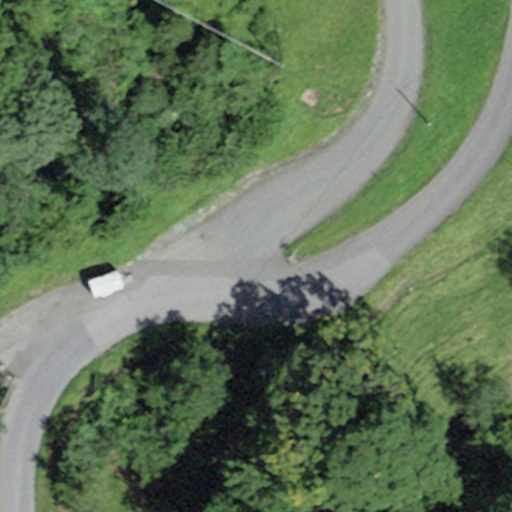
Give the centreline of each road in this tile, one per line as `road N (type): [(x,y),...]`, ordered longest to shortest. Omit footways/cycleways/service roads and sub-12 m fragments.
road 1 (unclassified): [(157,303),(268,304),(363,268),(475,169),(511,57)]
road 2 (unclassified): [(392,0),(393,60),(377,129),(336,178),(157,303)]
road 3 (unclassified): [(157,303),(79,352),(36,400),(9,467),(14,511)]
